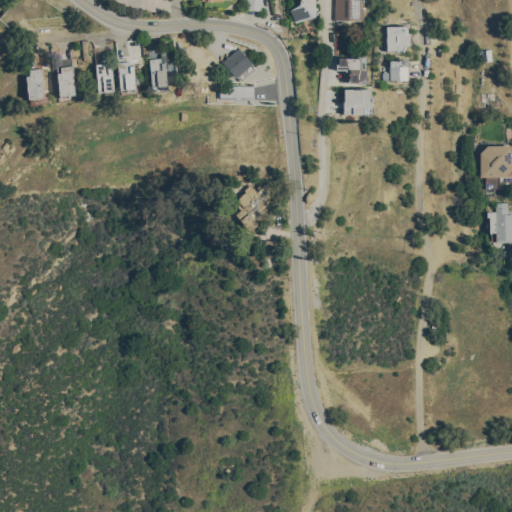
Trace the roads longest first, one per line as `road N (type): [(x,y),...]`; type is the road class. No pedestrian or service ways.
road 1 (residential): [(424,463),(419,349),(430,261),(419,212),(419,0)]
road 2 (tertiary): [(81,0),(123,23),(242,26),(276,42),(298,245)]
road 3 (tertiary): [(298,245),(306,377),(314,409),(336,441),(396,463),(511,450)]
road 4 (residential): [(297,224),(321,191),(326,0)]
